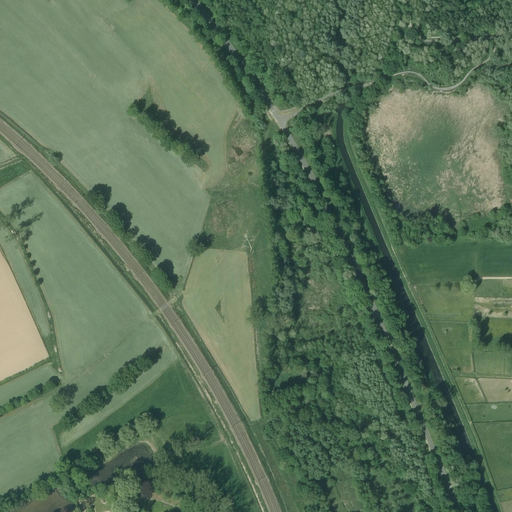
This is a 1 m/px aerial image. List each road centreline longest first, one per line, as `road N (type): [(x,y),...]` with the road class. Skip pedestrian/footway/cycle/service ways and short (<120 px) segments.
road 1 (unknown): [(455,511),(313,184),(188,0)]
road 2 (track): [(155,312),(69,381),(0,421)]
